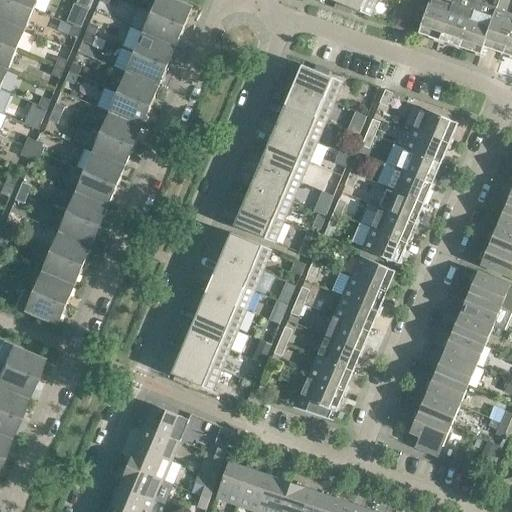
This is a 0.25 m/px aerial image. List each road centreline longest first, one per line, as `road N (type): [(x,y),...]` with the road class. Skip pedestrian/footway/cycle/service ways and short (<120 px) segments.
road 1 (residential): [(253,2),(225,4),(216,13),(3,511)]
road 2 (residential): [(79,511),(286,15)]
road 3 (residential): [(356,466),(510,95)]
road 4 (residential): [(510,95),(286,15)]
road 5 (residential): [(481,511),(356,466)]
